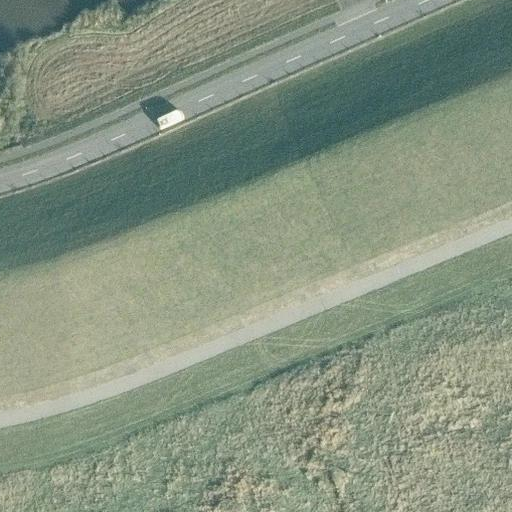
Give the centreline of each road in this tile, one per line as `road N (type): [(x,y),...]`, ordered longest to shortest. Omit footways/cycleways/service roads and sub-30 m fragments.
road 1 (track): [(511,228),(123,386),(0,423)]
road 2 (residential): [(0,183),(438,0)]
